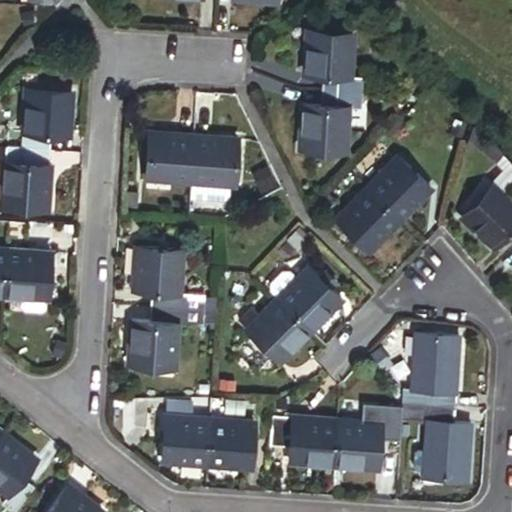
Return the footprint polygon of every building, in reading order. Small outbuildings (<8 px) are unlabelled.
[(336,91),(337,74),(337,32),(296,31),(295,73),(308,73),(308,90),(336,91)] [(336,91),(353,91),(353,74),(337,74),(336,91)] [(335,151),(336,110),(336,91),(308,90),(308,109),(294,109),(294,151),(335,151)] [(336,110),(352,110),(353,91),(336,91),(336,110)] [(41,143),(58,144),(60,102),(14,100),(11,160),(40,162),(41,143)] [(134,181),(187,184),(190,141),(137,138),(134,181)] [(190,141),(187,184),(227,187),(233,187),(235,144),(190,141)] [(373,188),(405,221),(436,190),(405,157),(373,188)] [(0,213),(37,216),(40,162),(11,160),(0,159),(0,213)] [(227,199),(227,187),(187,184),(186,201),(222,203),(227,199)] [(511,239),(511,199),(498,185),(467,213),(494,243),(505,232),(511,239)] [(340,221),(371,253),(405,221),(373,188),(340,221)] [(140,304),(167,305),(168,287),(170,247),(130,245),(128,287),(141,287),(140,304)] [(0,271),(0,310),(10,311),(37,313),(38,313),(41,266),(1,264),(0,271)] [(283,301),(309,328),(340,298),(314,271),(302,282),(283,300),(283,301)] [(275,292),(283,300),(302,282),(294,274),(287,274),(276,286),(275,292)] [(242,284),(240,299),(256,301),(258,286),(242,284)] [(180,288),(168,287),(167,305),(179,306),(180,288)] [(251,332),(277,359),(309,328),(283,301),(265,318),(251,332)] [(124,364),(164,366),(166,325),(167,305),(140,304),(139,323),(126,323),(124,364)] [(166,325),(179,326),(179,306),(167,305),(166,325)] [(37,327),(37,313),(10,311),(9,326),(14,331),(31,332),(37,327)] [(245,326),(251,332),(265,318),(259,312),(245,326)] [(425,409),(453,410),(455,343),(412,341),(410,393),(425,393),(425,409)] [(422,479),(462,481),(465,427),(452,427),(453,410),(425,409),(425,414),(424,429),(422,479)] [(399,411),(361,410),(360,427),(377,428),(377,432),(398,433),(399,428),(399,413),(399,411)] [(425,414),(399,413),(399,428),(424,429),(425,414)] [(160,462),(205,465),(208,426),(163,423),(160,462)] [(271,448),(289,449),(290,424),(272,423),(271,448)] [(288,465),(326,467),(327,426),(290,424),(289,449),(288,465)] [(205,465),(248,468),(251,429),(208,426),(205,465)] [(326,467),(375,469),(377,432),(377,428),(360,427),(327,426),(326,467)] [(0,501),(1,502),(18,481),(29,468),(0,444),(0,501)] [(16,511),(32,492),(18,481),(1,502),(0,503),(0,509),(3,511),(16,511)] [(54,511),(87,511),(68,496),(54,511)]
